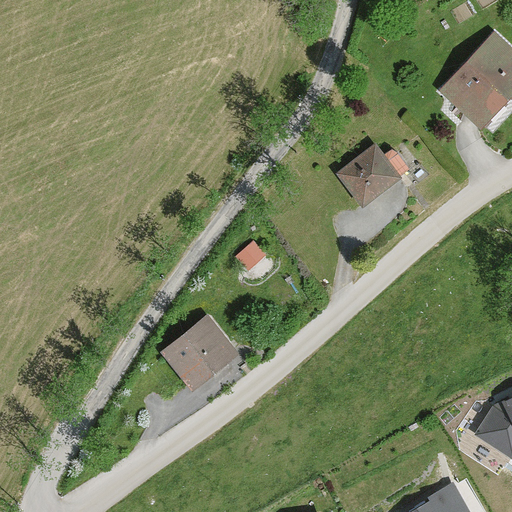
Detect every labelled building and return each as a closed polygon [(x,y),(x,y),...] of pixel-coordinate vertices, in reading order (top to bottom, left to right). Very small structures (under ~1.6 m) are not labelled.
[(442,83),(457,97),(462,91),(483,112),(511,79),(511,49),(490,29),(442,83)] [(462,91),(457,97),(478,117),(483,112),(462,91)] [(338,170),(361,201),(397,173),(385,158),(389,155),(384,149),(380,152),(373,143),(338,170)] [(389,145),(384,149),(389,155),(385,158),(397,173),(407,165),(395,149),(389,145)] [(255,240),(236,257),(251,273),(269,257),(255,240)] [(168,348),(190,378),(226,350),(215,336),(219,333),(215,326),(210,330),(203,320),(168,348)] [(511,394),(491,407),(472,432),(507,454),(511,446),(511,394)] [(462,511),(447,485),(430,495),(432,499),(408,511),(462,511)] [(469,511),(484,511),(472,488),(460,494),(469,511)]
